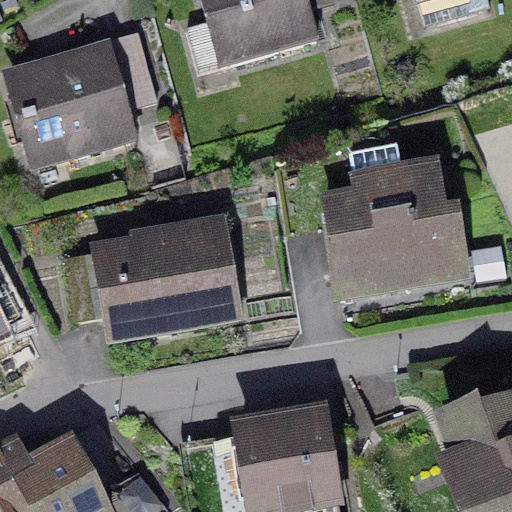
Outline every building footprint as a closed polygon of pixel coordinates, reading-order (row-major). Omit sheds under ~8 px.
[(200,0),(221,72),(314,46),(301,0),(200,0)] [(415,0),(423,29),(489,11),(485,0),(415,0)] [(111,53),(128,113),(156,105),(136,37),(109,45),(111,53)] [(136,140),(128,113),(111,53),(10,82),(35,169),(136,140)] [(357,208),(322,214),(337,311),(467,290),(455,214),(439,216),(432,174),(354,186),(357,208)] [(122,254),(83,260),(100,365),(242,341),(221,219),(119,236),(122,254)] [(0,281),(0,331),(21,321),(0,281)] [(39,355),(21,321),(0,331),(0,336),(16,367),(39,355)] [(511,511),(511,406),(422,439),(448,511),(511,511)] [(335,511),(321,429),(228,445),(239,511),(335,511)] [(10,459),(37,511),(103,511),(73,451),(51,462),(46,450),(34,456),(30,448),(10,459)] [(0,511),(37,511),(10,459),(7,453),(0,456),(0,511)]
